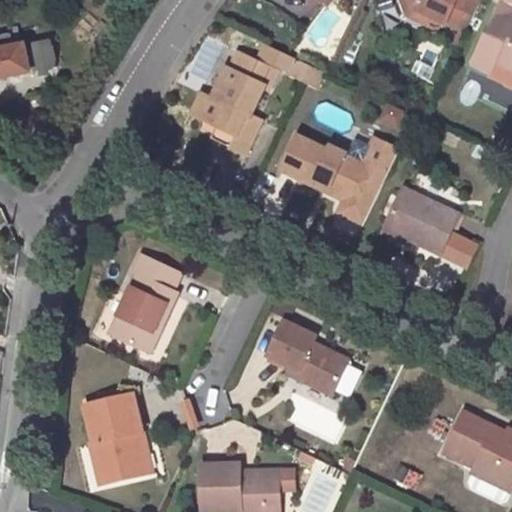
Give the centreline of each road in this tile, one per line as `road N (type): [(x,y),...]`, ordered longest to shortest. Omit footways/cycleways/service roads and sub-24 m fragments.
road 1 (residential): [(54,215),(18,337),(3,511)]
road 2 (residential): [(272,248),(464,346)]
road 3 (residential): [(91,156),(272,248)]
road 4 (residential): [(205,418),(210,373),(272,248)]
road 5 (residential): [(91,156),(190,0)]
road 6 (residential): [(464,346),(511,221)]
